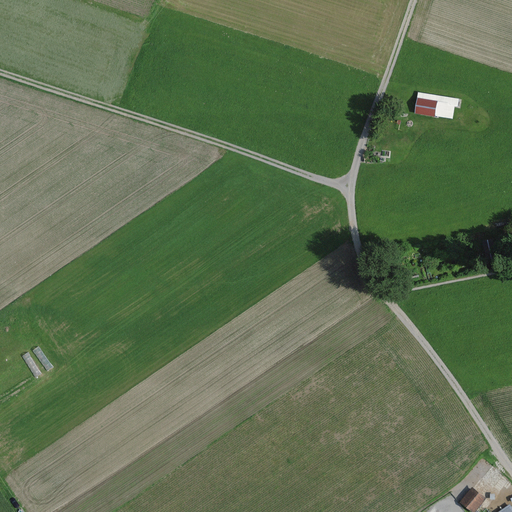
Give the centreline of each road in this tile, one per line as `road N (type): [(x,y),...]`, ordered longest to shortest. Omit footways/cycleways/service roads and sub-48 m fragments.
road 1 (track): [(415,0),(353,185),(355,225),(376,279),(511,467)]
road 2 (track): [(0,70),(353,185)]
